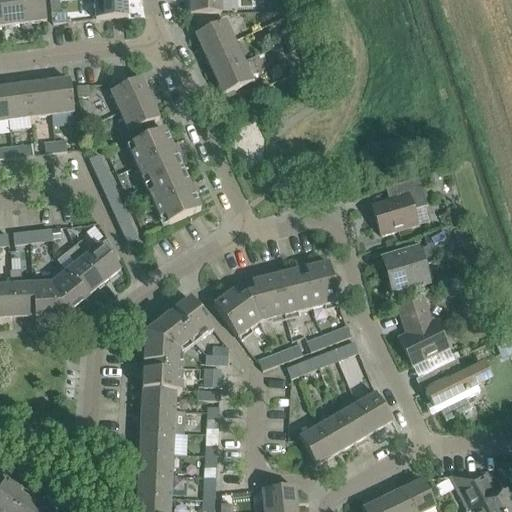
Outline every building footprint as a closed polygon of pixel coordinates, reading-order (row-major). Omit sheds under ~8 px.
[(20,0),(0,0),(0,10),(2,28),(24,26),(20,0)] [(42,0),(20,0),(24,26),(45,23),(42,0)] [(125,0),(93,0),(95,21),(127,19),(125,0)] [(188,0),(189,17),(194,16),(217,15),(220,15),(219,0),(188,0)] [(280,9),(276,0),(273,0),(265,4),(270,14),(280,9)] [(57,1),(48,2),(50,15),(58,14),(57,1)] [(58,14),(50,15),(52,26),(68,24),(66,13),(58,14)] [(194,37),(204,57),(234,43),(224,23),(221,25),(217,15),(194,16),(194,22),(199,35),(194,37)] [(280,34),(284,44),(294,40),(290,30),(280,34)] [(294,40),(284,44),(288,54),(299,49),(294,40)] [(204,57),(213,77),(243,63),(234,43),(204,57)] [(243,63),(213,77),(222,97),(252,84),(243,63)] [(110,94),(119,114),(149,101),(140,80),(110,94)] [(69,82),(47,85),(51,116),(73,113),(69,82)] [(47,85),(25,87),(29,119),(51,116),(47,85)] [(25,87),(4,90),(8,121),(29,119),(25,87)] [(88,99),(87,88),(76,89),(77,100),(88,99)] [(131,134),(153,124),(158,121),(149,101),(119,114),(128,135),(131,134)] [(153,124),(131,134),(136,145),(131,147),(134,154),(129,156),(141,181),(146,179),(152,194),(148,196),(159,221),(164,219),(167,227),(200,212),(192,196),(198,194),(193,185),(188,187),(175,157),(180,154),(176,146),(170,148),(163,132),(158,135),(153,124)] [(65,143),(54,144),(55,156),(66,154),(65,143)] [(55,156),(54,144),(43,146),(45,157),(55,156)] [(22,148),(11,149),(12,161),(23,160),(22,148)] [(0,162),(12,161),(11,149),(0,150),(0,162)] [(98,157),(88,162),(126,246),(136,241),(98,157)] [(437,175),(428,177),(431,190),(440,187),(437,175)] [(380,238),(416,228),(412,212),(426,208),(417,180),(391,188),(394,200),(370,207),(380,238)] [(62,230),(50,232),(51,241),(63,240),(62,230)] [(425,249),(403,256),(384,261),(393,294),(425,284),(419,266),(441,260),(437,249),(449,246),(444,231),(422,238),(425,249)] [(44,232),(12,236),(14,248),(46,244),(44,232)] [(81,242),(73,249),(102,286),(120,272),(99,246),(90,254),(81,242)] [(66,254),(74,265),(65,272),(86,298),(102,286),(73,249),(66,254)] [(212,307),(237,340),(257,325),(318,309),(338,305),(328,265),(305,270),(303,262),(293,264),(295,273),(251,284),(251,286),(233,294),(232,293),(212,307)] [(50,284),(32,285),(34,318),(34,322),(64,320),(88,300),(86,298),(65,272),(64,272),(50,284)] [(10,273),(11,287),(12,320),(34,318),(32,285),(21,285),(20,273),(10,273)] [(0,320),(12,320),(11,287),(0,287),(0,320)] [(141,392),(175,394),(181,394),(182,378),(177,378),(178,354),(195,341),(197,344),(213,332),(189,301),(144,336),(141,392)] [(422,302),(416,304),(397,310),(406,337),(398,341),(411,368),(446,350),(433,324),(429,326),(422,302)] [(345,329),(325,337),(329,347),(349,340),(345,329)] [(329,347),(325,337),(305,344),(309,355),(329,347)] [(344,349),(348,359),(357,356),(353,345),(344,349)] [(296,348),(274,357),(278,368),(301,359),(296,348)] [(227,350),(212,349),(211,349),(210,359),(205,359),(205,367),(226,368),(227,350)] [(278,368),(274,357),(257,363),(261,374),(278,368)] [(302,364),(306,374),(326,367),(322,357),(302,364)] [(439,413),(441,416),(445,424),(470,411),(465,401),(479,394),(477,390),(491,382),(483,365),(447,383),(445,380),(449,378),(443,367),(432,373),(437,383),(433,385),(435,389),(424,394),(432,411),(438,408),(440,412),(439,413)] [(286,371),(289,379),(290,382),(300,378),(296,367),(286,371)] [(203,372),(203,390),(219,390),(220,373),(203,372)] [(141,392),(140,414),(174,415),(175,394),(141,392)] [(196,404),(198,404),(218,404),(219,395),(197,394),(196,404)] [(374,396),(355,407),(372,435),(391,424),(374,396)] [(355,407),(336,418),(353,446),(372,435),(355,407)] [(206,410),(206,421),(217,422),(218,411),(206,410)] [(140,414),(139,436),(173,437),(183,438),(184,416),(174,415),(140,414)] [(336,418),(317,429),(334,457),(353,446),(336,418)] [(217,422),(206,421),(205,432),(217,433),(217,422)] [(334,457),(317,429),(298,440),(315,468),(334,457)] [(139,436),(138,457),(172,459),(173,437),(139,436)] [(205,449),(204,460),(216,460),(216,449),(205,449)] [(138,457),(137,479),(171,480),(172,459),(138,457)] [(216,460),(204,460),(204,470),(215,471),(216,460)] [(511,511),(511,501),(507,492),(498,497),(486,476),(447,480),(464,511),(511,511)] [(137,479),(136,500),(170,502),(171,480),(137,479)] [(421,482),(401,492),(411,511),(429,511),(434,510),(421,482)] [(51,511),(4,483),(0,490),(0,511),(51,511)] [(261,492),(263,511),(294,511),(296,511),(294,489),(261,492)] [(203,492),(202,502),(214,503),(214,492),(203,492)] [(411,511),(401,492),(381,501),(386,511),(411,511)] [(135,511),(169,511),(170,502),(136,500),(135,511)] [(386,511),(381,501),(361,511),(386,511)] [(213,511),(214,503),(202,502),(201,511),(213,511)]
